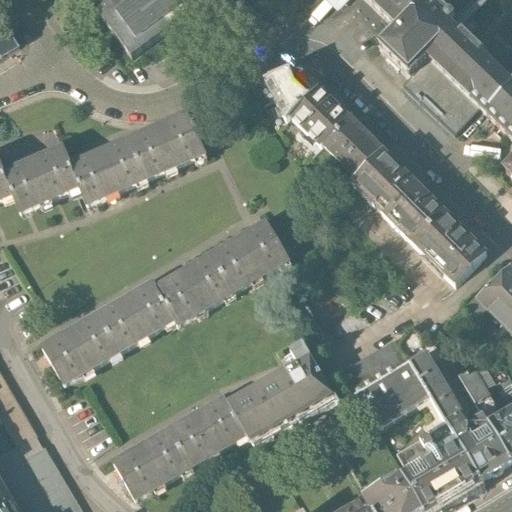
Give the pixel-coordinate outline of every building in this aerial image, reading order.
[(96,0),(106,12),(121,1),(120,0),(96,0)] [(100,17),(132,62),(217,0),(122,0),(121,1),(106,12),(100,17)] [(323,0),(337,14),(350,0),(323,0)] [(511,90),(482,60),(484,59),(482,57),(487,53),(469,36),(464,33),(455,26),(459,22),(434,0),(362,0),(397,33),(378,53),(394,67),(410,84),(428,64),(480,113),(511,143),(511,170),(506,177),(511,182),(511,90)] [(464,33),(469,36),(503,0),(434,0),(459,22),(455,26),(464,33)] [(14,41),(0,47),(0,61),(19,52),(14,41)] [(285,126),(290,122),(320,90),(305,75),(291,73),(282,64),(263,79),(285,126)] [(480,113),(428,64),(410,84),(403,91),(455,140),(480,113)] [(290,122),(321,152),(350,119),(320,90),(290,122)] [(100,156),(71,168),(70,169),(79,191),(87,209),(107,200),(133,189),(162,177),(187,166),(205,158),(188,119),(158,131),(100,156)] [(355,184),(385,154),(350,119),(321,152),(355,184)] [(35,163),(5,176),(3,176),(13,199),(20,216),(36,210),(65,198),(79,191),(70,169),(71,168),(64,151),(35,163)] [(352,188),(412,249),(446,215),(385,154),(355,184),(352,188)] [(0,204),(13,199),(3,176),(5,176),(0,164),(0,204)] [(446,215),(412,249),(455,290),(489,256),(446,215)] [(183,272),(157,287),(177,324),(181,328),(292,265),(268,223),(240,239),(183,272)] [(487,318),(511,341),(511,267),(470,311),(482,323),(487,318)] [(70,331),(42,346),(65,387),(177,324),(157,287),(154,282),(119,303),(70,331)] [(298,368),(229,406),(250,443),(252,447),(336,399),(305,345),(290,354),(293,360),(298,368)] [(342,377),(357,402),(412,370),(396,345),(342,377)] [(429,359),(412,370),(432,405),(449,432),(482,488),(498,478),(511,469),(511,468),(484,423),(471,431),(429,359)] [(412,370),(357,402),(377,437),(432,405),(412,370)] [(0,420),(17,450),(36,439),(0,376),(0,420)] [(479,378),(460,382),(484,423),(511,468),(511,416),(503,422),(479,378)] [(144,447),(113,465),(137,506),(250,443),(229,406),(226,400),(193,420),(144,447)] [(406,479),(425,511),(440,511),(471,495),(482,488),(449,432),(429,443),(432,447),(399,467),(406,479)] [(79,511),(43,450),(42,450),(36,439),(17,450),(54,511),(79,511)] [(16,449),(0,457),(0,485),(15,511),(54,511),(17,450),(17,451),(16,449)] [(364,504),(369,511),(425,511),(406,479),(364,504)] [(0,511),(15,511),(0,485),(0,511)]
